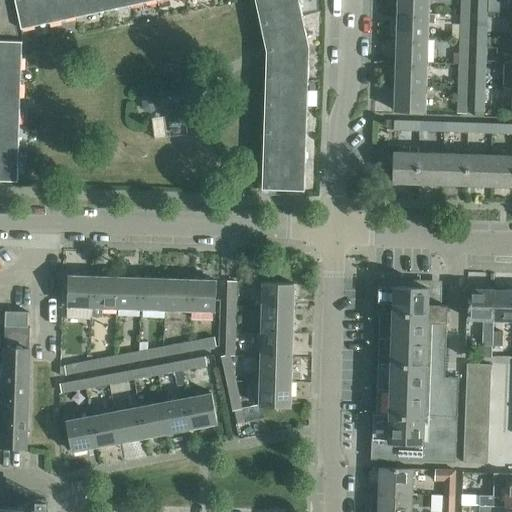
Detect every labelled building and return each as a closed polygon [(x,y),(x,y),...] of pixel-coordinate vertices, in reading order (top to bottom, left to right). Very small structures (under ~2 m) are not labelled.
[(23,41),(22,28),(16,0),(0,0),(0,179),(18,181),(23,41)] [(16,0),(22,28),(150,0),(16,0)] [(263,0),(274,53),(269,190),(305,191),(310,47),(300,0),(263,0)] [(400,0),(400,13),(430,14),(430,0),(400,0)] [(461,0),(461,15),(470,16),(470,0),(461,0)] [(479,0),(479,14),(488,14),(488,0),(479,0)] [(399,38),(429,39),(430,23),(434,23),(434,15),(430,14),(400,13),(399,38)] [(479,14),(478,31),(487,31),(488,14),(479,14)] [(460,24),(460,40),(469,40),(470,24),(460,24)] [(398,62),(428,63),(429,39),(399,38),(398,62)] [(478,44),(477,63),(486,63),(487,44),(478,44)] [(460,46),(459,64),(469,65),(469,46),(460,46)] [(397,87),(427,88),(428,63),(398,62),(397,87)] [(486,63),(477,63),(476,88),(485,88),(486,63)] [(459,71),(458,89),(468,89),(468,71),(459,71)] [(427,112),(427,88),(397,87),(397,111),(427,112)] [(476,93),(475,111),(485,112),(485,93),(476,93)] [(458,94),(457,113),(467,114),(468,95),(458,94)] [(395,121),(395,130),(411,131),(411,121),(395,121)] [(428,122),(428,131),(444,132),(445,122),(428,122)] [(445,122),(444,132),(461,132),(462,123),(445,122)] [(476,124),(476,133),(494,133),(494,124),(476,124)] [(494,124),(494,133),(510,134),(511,125),(494,124)] [(393,183),(418,183),(419,153),(419,147),(410,147),(410,153),(394,153),(393,183)] [(442,184),(444,154),(419,153),(418,183),(442,184)] [(467,185),(468,155),(444,154),(442,184),(467,185)] [(492,186),(493,156),(468,155),(467,185),(492,186)] [(511,186),(511,156),(493,156),(492,186),(511,186)] [(94,317),(95,276),(70,276),(69,306),(94,306),(93,317),(94,317)] [(95,276),(94,317),(102,317),(103,307),(118,307),(119,277),(95,276)] [(119,277),(118,307),(143,308),(144,278),(119,277)] [(144,278),(143,308),(168,309),(169,279),(144,278)] [(430,441),(429,461),(456,461),(460,378),(447,377),(449,305),(443,304),(443,280),(382,278),(382,285),(379,285),(378,315),(382,315),(378,411),(373,411),(372,439),(430,441)] [(192,309),(193,279),(169,279),(168,309),(192,309)] [(193,279),(192,309),(217,310),(218,280),(193,279)] [(228,305),(237,306),(237,281),(228,281),(228,305)] [(265,307),(295,308),(296,283),(266,282),(265,307)] [(493,319),(494,289),(470,288),(469,319),(493,319)] [(511,320),(511,289),(494,289),(493,319),(511,320)] [(237,306),(228,305),(227,330),(236,330),(237,306)] [(295,308),(265,307),(264,331),(294,332),(295,308)] [(7,311),(6,326),(29,327),(30,312),(7,311)] [(31,327),(29,327),(6,326),(2,445),(27,446),(31,327)] [(236,330),(227,330),(226,355),(231,356),(235,356),(236,330)] [(294,332),(264,331),(263,356),(293,357),(294,332)] [(492,346),(493,346),(493,332),(483,331),(482,357),(492,357),(492,346)] [(493,332),(493,346),(503,346),(503,332),(493,332)] [(190,342),(192,351),(217,346),(216,337),(190,342)] [(192,351),(190,342),(165,347),(167,356),(192,351)] [(167,356),(165,347),(140,352),(142,361),(167,356)] [(142,361),(140,352),(115,356),(117,365),(142,361)] [(231,356),(226,355),(222,356),(227,383),(237,381),(231,356)] [(117,365),(115,356),(90,361),(92,370),(117,365)] [(183,370),(208,366),(206,356),(182,361),(183,370)] [(293,357),(263,356),(263,381),(293,382),(293,357)] [(92,370),(90,361),(65,366),(67,375),(92,370)] [(183,370),(182,361),(157,366),(159,375),(183,370)] [(467,376),(491,377),(492,365),(468,364),(467,376)] [(159,375),(157,366),(133,370),(135,379),(159,375)] [(135,379),(133,370),(109,375),(111,384),(135,379)] [(111,384),(109,375),(85,379),(86,388),(111,384)] [(491,389),(491,377),(467,376),(467,389),(491,389)] [(62,393),(86,388),(85,379),(61,384),(62,393)] [(237,381),(227,383),(233,411),(242,408),(237,381)] [(292,407),(293,382),(263,381),(262,406),(292,407)] [(491,389),(467,389),(466,401),(491,402),(491,389)] [(189,398),(194,428),(219,423),(213,393),(189,398)] [(194,428),(189,398),(164,402),(170,432),(194,428)] [(466,414),(490,415),(491,402),(466,401),(466,414)] [(170,432),(164,402),(140,407),(146,437),(170,432)] [(146,437),(140,407),(116,412),(122,442),(146,437)] [(122,442),(116,412),(92,416),(98,446),(122,442)] [(490,427),(490,415),(466,414),(466,426),(490,427)] [(98,446),(92,416),(68,421),(73,451),(98,446)] [(490,427),(466,426),(465,438),(490,438),(490,427)] [(490,438),(465,438),(465,450),(489,451),(490,438)] [(371,459),(429,461),(430,441),(372,439),(371,459)] [(489,451),(465,450),(464,463),(489,464),(489,451)] [(380,493),(413,494),(414,469),(380,468),(380,493)] [(444,495),(455,495),(456,471),(436,471),(436,480),(445,480),(444,495)] [(480,497),(480,505),(493,505),(506,505),(511,505),(511,481),(507,481),(507,498),(480,497)] [(412,511),(413,494),(380,493),(379,511),(412,511)] [(454,511),(455,495),(444,495),(444,511),(454,511)]
